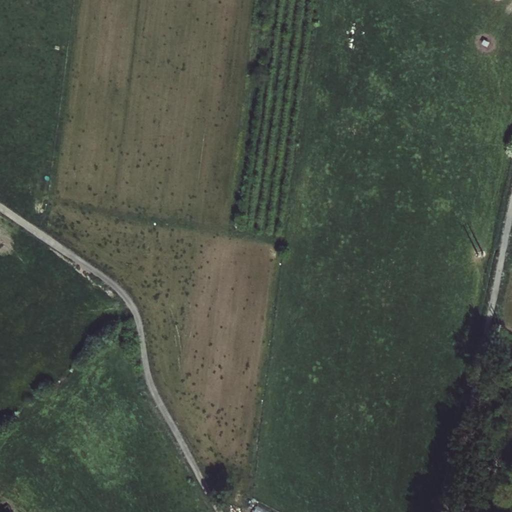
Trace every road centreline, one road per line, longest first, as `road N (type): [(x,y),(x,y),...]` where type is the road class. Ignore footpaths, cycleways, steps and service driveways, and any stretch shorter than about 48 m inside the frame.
road 1 (unclassified): [(219,511),(149,382),(126,298),(0,207)]
road 2 (track): [(511,205),(446,511)]
